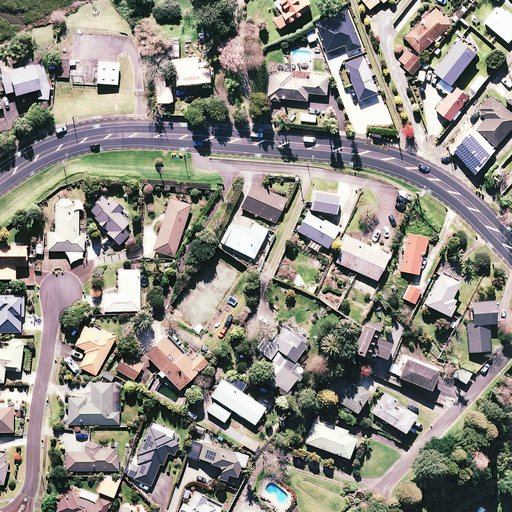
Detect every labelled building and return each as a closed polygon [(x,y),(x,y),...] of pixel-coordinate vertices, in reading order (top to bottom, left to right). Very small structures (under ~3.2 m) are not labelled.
[(310,8),(304,0),(280,0),(276,4),(283,14),(274,20),(280,29),(310,8)] [(386,0),(363,0),(370,9),(382,0),(383,2),(386,0)] [(353,19),(348,7),(338,12),(343,23),(353,19)] [(451,24),(436,7),(404,36),(419,53),(451,24)] [(511,15),(505,10),(504,12),(497,7),(484,22),(508,42),(511,38),(511,15)] [(318,39),(315,31),(306,35),(310,42),(318,39)] [(339,58),(331,36),(322,40),(330,61),(339,58)] [(441,77),(452,85),(479,51),(460,37),(433,70),(441,77)] [(178,40),(166,41),(166,56),(178,56),(178,40)] [(490,49),(491,47),(490,46),(490,44),(489,43),(488,42),(486,41),(485,41),(483,41),(482,42),(481,43),(480,44),(479,45),(479,47),(479,48),(479,50),(480,51),(482,52),(483,53),(484,53),(486,53),(487,52),(489,51),(490,50),(490,49)] [(407,48),(408,49),(398,59),(404,64),(403,67),(412,75),(421,65),(426,69),(430,64),(409,45),(407,48)] [(378,93),(364,56),(345,63),(359,100),(378,93)] [(79,61),(70,61),(69,78),(82,79),(83,65),(79,65),(79,61)] [(199,67),(198,61),(176,63),(178,87),(212,84),(210,66),(199,67)] [(48,83),(43,63),(1,74),(6,95),(15,93),(16,97),(38,91),(38,100),(48,101),(48,83)] [(92,81),(97,81),(97,84),(117,86),(119,64),(98,63),(98,69),(93,69),(92,81)] [(291,72),(270,71),(268,97),(271,97),(270,100),(279,101),(279,99),(308,100),(309,93),(327,94),(329,72),(291,70),(291,72)] [(452,85),(441,77),(436,84),(448,94),(436,110),(450,122),(471,96),(456,84),(454,86),(452,85)] [(156,80),(157,87),(158,103),(173,101),(172,86),(166,87),(165,80),(156,80)] [(476,130),(496,147),(511,127),(511,112),(491,95),(478,111),(486,118),(476,130)] [(492,150),(467,125),(452,141),(477,165),(492,150)] [(286,200),(252,185),(241,209),(275,224),(286,200)] [(107,200),(103,196),(89,210),(96,217),(93,220),(119,245),(129,235),(123,229),(129,223),(119,213),(123,209),(110,197),(107,200)] [(65,252),(70,264),(83,264),(83,236),(79,236),(79,210),(82,210),(82,201),(74,201),(74,204),(71,204),(71,203),(70,202),(69,201),(68,200),(67,200),(66,199),(64,199),(63,199),(62,199),(61,200),(60,200),(58,201),(58,202),(57,203),(56,204),(55,204),(55,233),(47,233),(47,252),(65,252)] [(191,205),(170,199),(153,251),(174,258),(191,205)] [(338,230),(306,213),(296,233),(328,249),(338,230)] [(263,230),(255,226),(250,235),(232,227),(223,245),(253,259),(262,241),(259,239),(263,230)] [(425,239),(407,235),(400,272),(418,275),(425,239)] [(388,257),(347,238),(336,263),(377,282),(388,257)] [(26,267),(26,247),(0,246),(0,279),(15,280),(15,267),(26,267)] [(139,312),(139,271),(118,271),(118,294),(104,294),(104,312),(139,312)] [(458,283),(440,274),(425,306),(449,317),(456,302),(451,299),(458,283)] [(421,292),(410,286),(403,299),(414,305),(421,292)] [(470,297),(464,292),(458,300),(464,305),(470,297)] [(23,316),(24,297),(0,296),(0,332),(20,333),(21,316),(23,316)] [(495,324),(494,301),(470,303),(472,325),(466,325),(468,353),(490,351),(488,324),(495,324)] [(381,327),(369,323),(368,328),(363,327),(354,354),(369,359),(371,354),(386,360),(391,344),(377,339),(381,327)] [(297,378),(288,371),(307,346),(304,344),(307,340),(284,324),(262,354),(273,362),(261,379),(275,388),(276,386),(286,393),(297,378)] [(93,330),(85,326),(75,346),(88,352),(80,368),(96,376),(115,338),(94,327),(93,330)] [(192,361),(167,334),(145,355),(161,371),(158,374),(162,378),(165,375),(179,390),(207,364),(199,355),(192,361)] [(23,341),(9,339),(8,347),(0,345),(0,383),(3,383),(5,370),(20,372),(23,341)] [(143,366),(124,355),(115,369),(134,381),(143,366)] [(396,365),(392,374),(398,376),(397,377),(430,391),(438,372),(406,359),(403,368),(396,365)] [(103,369),(100,374),(111,381),(114,376),(103,369)] [(353,372),(350,378),(360,383),(363,377),(353,372)] [(335,373),(321,395),(333,403),(335,400),(356,414),(369,393),(356,385),(353,389),(345,384),(348,381),(335,373)] [(246,385),(233,377),(230,383),(223,378),(211,397),(255,425),(265,408),(241,393),(246,385)] [(119,412),(119,384),(91,384),(91,398),(68,398),(68,425),(119,425),(119,412)] [(397,401),(385,393),(372,413),(404,434),(416,415),(396,403),(397,401)] [(230,414),(213,403),(207,412),(224,423),(230,414)] [(0,432),(13,433),(13,408),(0,407),(0,432)] [(333,431),(313,423),(306,443),(348,459),(355,439),(345,435),(347,431),(335,426),(333,431)] [(180,441),(149,428),(132,466),(131,465),(126,475),(150,486),(160,464),(163,466),(168,453),(174,455),(180,441)] [(119,471),(118,455),(115,455),(115,449),(98,449),(97,442),(85,442),(85,452),(66,452),(66,471),(119,471)] [(247,456),(202,442),(197,458),(222,466),(218,479),(235,484),(240,468),(243,469),(247,456)] [(5,453),(0,452),(0,484),(4,485),(8,463),(3,462),(5,453)] [(119,483),(103,477),(97,492),(113,498),(119,483)] [(106,511),(110,501),(72,487),(67,500),(62,498),(56,511),(106,511)] [(220,511),(223,507),(194,492),(187,505),(183,503),(178,511),(220,511)]
